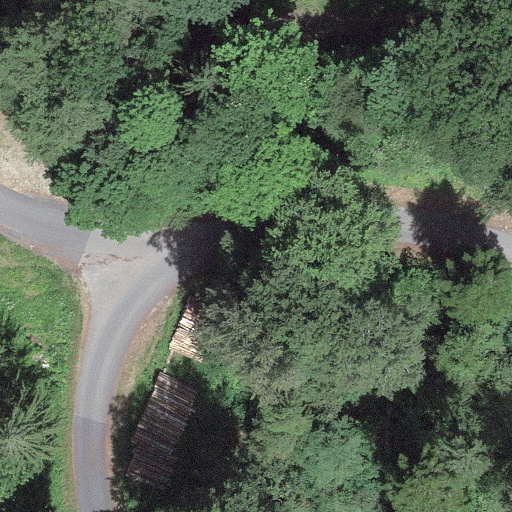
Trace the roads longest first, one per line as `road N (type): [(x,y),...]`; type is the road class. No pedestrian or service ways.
road 1 (unclassified): [(187,257),(222,240),(308,220),(413,224),(511,250)]
road 2 (unclassified): [(187,257),(137,304),(106,362),(91,456),(96,511)]
road 3 (unclassified): [(0,204),(87,235),(187,257)]
